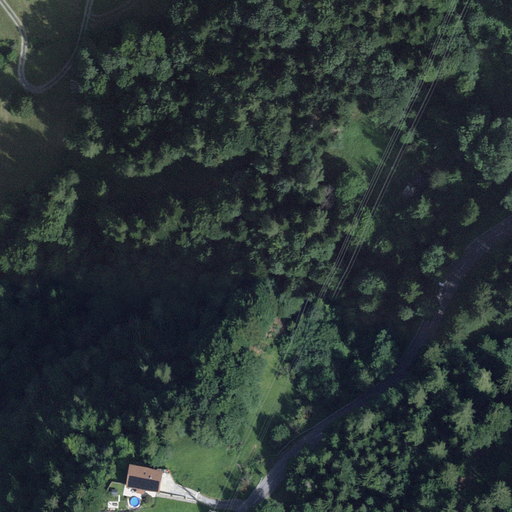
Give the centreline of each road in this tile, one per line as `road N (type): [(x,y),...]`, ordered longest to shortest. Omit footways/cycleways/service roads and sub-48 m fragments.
road 1 (tertiary): [(511,225),(468,258),(405,368),(299,449),(249,511)]
road 2 (track): [(90,0),(63,72),(36,89),(21,77)]
